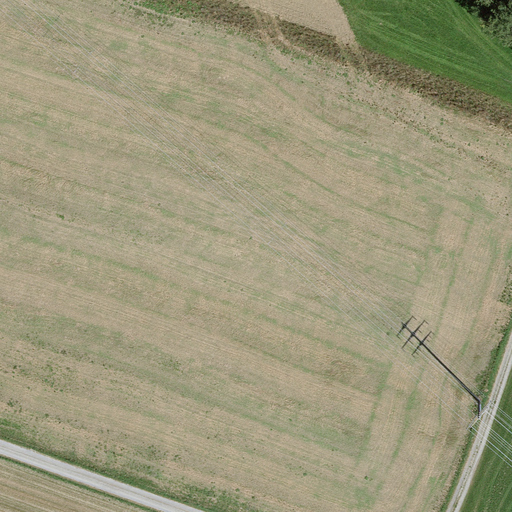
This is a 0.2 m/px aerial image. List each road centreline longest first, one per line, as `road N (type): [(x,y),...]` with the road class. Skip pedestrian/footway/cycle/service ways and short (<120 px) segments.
road 1 (track): [(185,511),(0,444)]
road 2 (track): [(511,351),(451,511)]
